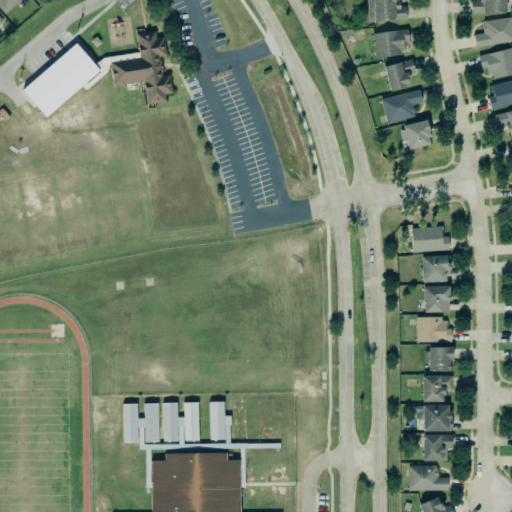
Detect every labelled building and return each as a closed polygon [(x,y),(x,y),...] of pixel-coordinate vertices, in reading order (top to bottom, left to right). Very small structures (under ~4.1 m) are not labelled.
[(0,0),(0,8),(5,14),(19,0),(0,0)] [(366,0),(398,0),(398,5),(404,4),(405,17),(367,19),(366,0)] [(504,0),(479,0),(480,0),(470,0),(470,13),(505,12),(504,0)] [(511,16),(481,21),(483,33),(473,34),(474,47),(511,41),(511,16)] [(136,55),(107,59),(111,86),(141,81),(144,103),(164,100),(163,92),(170,91),(167,73),(159,74),(159,71),(161,70),(160,58),(157,58),(157,56),(164,55),(161,36),(154,37),(153,28),(133,32),(136,55)] [(408,53),(406,29),(373,32),(375,56),(408,53)] [(44,116),(99,71),(76,43),(21,88),(44,116)] [(479,55),(484,78),(511,71),(511,48),(511,47),(479,55)] [(410,57),(381,64),(387,88),(407,83),(405,77),(408,76),(406,71),(413,70),(410,57)] [(488,83),(511,77),(511,102),(489,108),(486,95),(491,94),(488,83)] [(422,101),(419,89),(380,98),(386,123),(415,116),(412,104),(422,101)] [(492,114),(495,126),(504,125),(505,129),(508,129),(509,134),(511,133),(511,106),(503,109),(503,111),(492,114)] [(400,123),(406,147),(428,142),(426,135),(428,134),(424,117),(400,123)] [(442,236),(442,226),(411,227),(411,251),(448,250),(447,236),(442,236)] [(447,253),(444,253),(419,254),(419,266),(417,268),(417,273),(419,274),(420,280),(444,279),(443,268),(448,268),(447,253)] [(421,310),(446,309),(446,298),(449,298),(449,291),(447,291),(447,284),(421,284),(421,310)] [(413,315),(440,315),(440,319),(444,319),(444,327),(448,327),(448,340),(413,340),(413,315)] [(426,349),(426,345),(450,344),(450,362),(448,362),(448,369),(426,369),(426,360),(422,361),(422,349),(426,349)] [(421,401),(443,401),(442,389),(450,389),(450,375),(421,375),(421,401)] [(273,438),(273,423),(280,423),(280,414),(272,414),(272,400),(258,400),(259,438),(273,438)] [(209,439),(224,439),(224,425),(230,425),(231,439),(245,438),(244,401),(230,401),(230,415),(223,415),(223,401),(208,402),(209,439)] [(162,440),(177,440),(177,426),(183,426),(183,440),(197,440),(197,402),(182,402),(183,416),(176,416),(176,402),(162,402),(162,440)] [(122,442),(137,441),(137,427),(143,427),(143,441),(158,441),(157,403),(143,403),(143,418),(136,418),(136,404),(121,404),(122,442)] [(420,403),(446,403),(446,410),(449,410),(449,415),(450,415),(450,429),(420,429),(420,417),(414,417),(414,411),(409,411),(409,404),(420,404),(420,403)] [(450,433),(420,433),(421,458),(444,458),(444,446),(450,446),(450,433)] [(148,511),(148,459),(162,459),(162,452),(224,451),(224,458),(238,458),(238,511),(148,511)] [(405,464),(434,463),(434,467),(436,467),(436,468),(437,468),(437,473),(435,473),(435,476),(445,476),(445,488),(406,488),(405,464)] [(419,511),(416,502),(435,495),(437,501),(439,500),(441,506),(448,503),(451,511),(419,511)]
